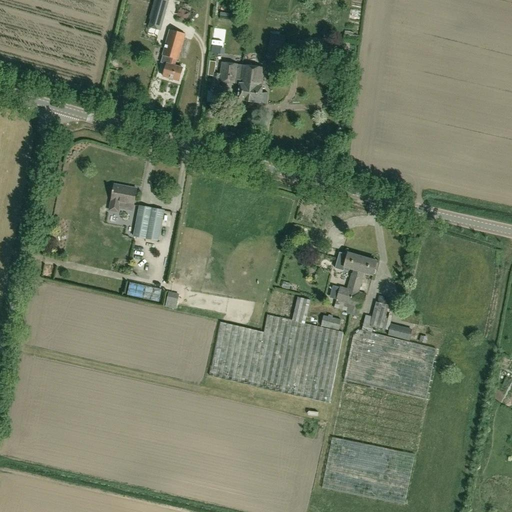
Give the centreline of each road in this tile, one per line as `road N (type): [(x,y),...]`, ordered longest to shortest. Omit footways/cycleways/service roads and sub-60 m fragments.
road 1 (tertiary): [(511,231),(54,107)]
road 2 (unclassified): [(0,371),(54,107)]
